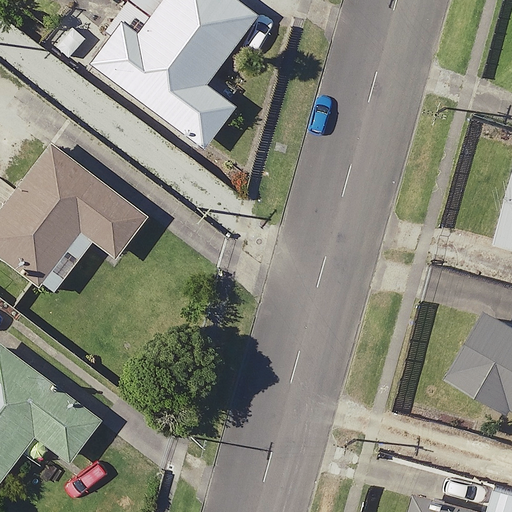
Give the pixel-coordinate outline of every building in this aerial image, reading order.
[(248,0),(119,0),(77,57),(190,141),(222,98),(192,76),(248,0)] [(132,208),(34,135),(0,181),(0,256),(40,286),(80,232),(102,249),(132,208)] [(511,142),(511,143),(485,237),(511,244),(511,142)] [(511,329),(472,309),(440,372),(511,409),(511,329)] [(85,416),(0,355),(0,454),(19,428),(57,455),(85,416)] [(511,511),(511,490),(491,485),(484,511),(406,491),(400,511),(511,511)]
